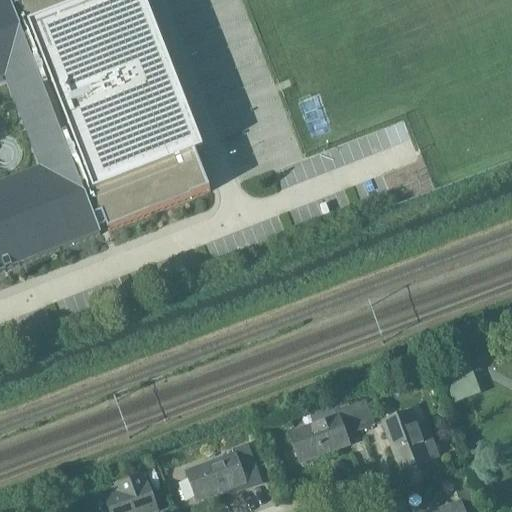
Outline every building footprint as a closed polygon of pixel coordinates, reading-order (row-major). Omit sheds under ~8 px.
[(0,0),(0,82),(6,80),(42,173),(0,189),(0,277),(102,237),(100,232),(107,229),(109,234),(210,193),(196,157),(204,154),(144,0),(0,0)] [(247,0),(230,0),(236,17),(252,12),(247,0)] [(511,69),(384,113),(345,0),(285,0),(350,188),(511,132),(511,69)] [(365,403),(351,408),(360,433),(375,428),(365,403)] [(300,465),(349,448),(346,438),(360,433),(351,408),(336,414),(338,419),(322,425),(290,437),(300,465)] [(417,428),(416,425),(411,413),(383,425),(401,473),(430,463),(429,462),(439,458),(426,424),(417,428)] [(187,475),(197,504),(246,485),(243,476),(257,471),(248,447),(233,453),(234,457),(187,475)] [(157,511),(144,476),(114,487),(117,496),(105,501),(109,511),(157,511)] [(461,505),(440,511),(479,511),(472,491),(458,497),(461,505)]
